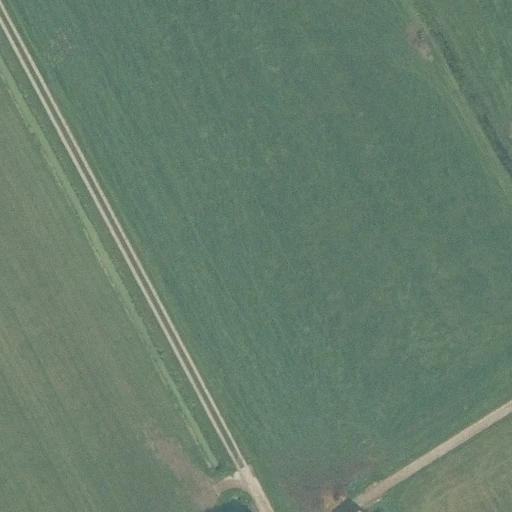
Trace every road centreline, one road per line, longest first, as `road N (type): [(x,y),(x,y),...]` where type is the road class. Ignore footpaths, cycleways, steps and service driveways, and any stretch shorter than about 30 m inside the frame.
road 1 (track): [(261,511),(0,22)]
road 2 (track): [(343,511),(511,406)]
